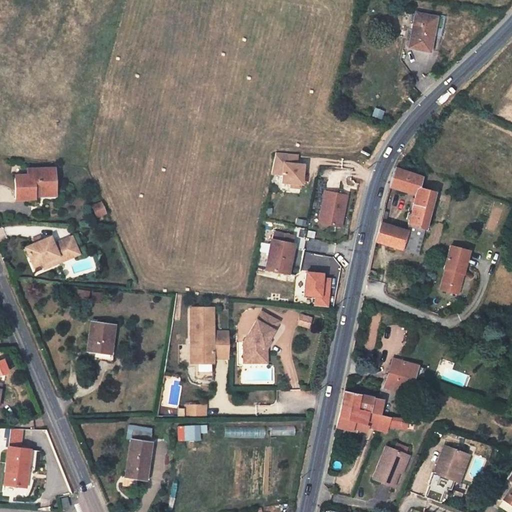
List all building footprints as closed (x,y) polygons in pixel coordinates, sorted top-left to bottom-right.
[(443,6),(423,3),(418,37),(440,41),(443,24),(440,23),(443,6)] [(298,156),(276,153),(273,173),(283,173),(282,183),(291,184),(300,185),(305,185),(305,164),(297,164),(298,156)] [(54,167),(32,169),(32,175),(27,175),(15,176),(16,199),(34,198),(34,196),(33,191),(55,189),(54,167)] [(428,176),(405,167),(398,185),(423,195),(415,225),(389,217),(384,238),(422,249),(427,230),(430,231),(440,191),(426,185),(428,176)] [(102,202),(97,191),(87,196),(91,207),(102,202)] [(348,196),(325,192),(320,221),(342,225),(348,196)] [(28,231),(20,234),(27,254),(37,250),(52,245),(55,251),(67,247),(67,245),(62,229),(61,227),(52,230),(53,232),(49,234),(46,225),(35,229),(28,231)] [(68,227),(62,229),(67,245),(73,243),(68,227)] [(293,235),(274,231),(272,239),(270,239),(264,268),(288,272),(294,244),(291,243),(293,235)] [(454,262),(449,281),(466,285),(476,244),(457,240),(452,262),(454,262)] [(52,245),(37,250),(39,257),(55,251),(52,245)] [(331,279),(325,278),(325,274),(307,273),(306,296),(316,297),(315,305),(329,306),(331,279)] [(197,334),(198,352),(214,352),(214,347),(230,347),(230,320),(214,321),(214,297),(192,297),(192,334),(197,334)] [(244,332),(244,350),(256,349),(256,348),(267,348),(267,338),(264,336),(278,311),(261,301),(244,332)] [(105,317),(82,314),(78,342),(101,346),(105,317)] [(393,355),(390,368),(414,372),(416,359),(393,355)] [(399,383),(412,386),(414,372),(390,368),(389,375),(388,384),(398,386),(399,383)] [(351,392),(349,402),(383,408),(385,395),(352,387),(351,392)] [(188,404),(208,403),(208,392),(188,393),(188,404)] [(400,411),(383,408),(349,402),(345,421),(361,424),(372,426),(373,420),(397,425),(398,420),(400,411)] [(400,411),(398,420),(409,422),(410,413),(407,412),(400,411)] [(14,420),(2,420),(3,436),(4,438),(16,438),(14,420)] [(199,425),(176,426),(177,441),(199,440),(199,425)] [(141,432),(121,430),(116,465),(136,468),(141,432)] [(25,437),(16,438),(4,438),(6,476),(24,474),(23,460),(27,460),(25,437)] [(478,446),(457,439),(448,465),(446,464),(443,474),(457,479),(460,469),(469,473),(478,446)] [(412,448),(392,441),(381,473),(400,481),(406,465),(412,448)] [(483,448),(478,446),(469,473),(474,474),(483,448)] [(416,449),(412,448),(406,465),(410,466),(416,449)] [(66,500),(71,499),(72,498),(69,490),(63,493),(66,500)]
